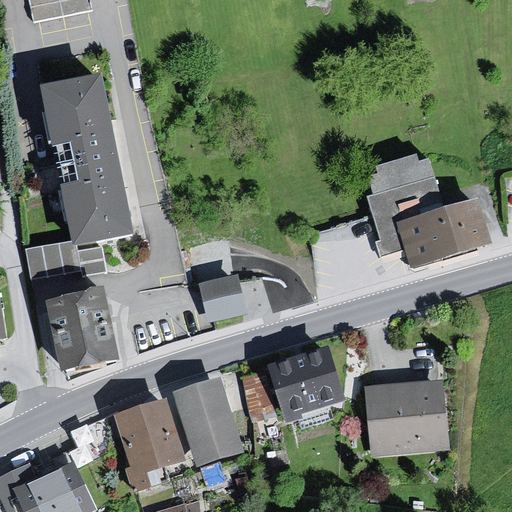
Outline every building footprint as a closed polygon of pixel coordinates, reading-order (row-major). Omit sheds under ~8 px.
[(92,0),(30,0),(36,24),(95,11),(92,0)] [(105,81),(46,92),(76,249),(135,238),(105,81)] [(419,157),(377,169),(379,177),(370,180),(375,198),(369,200),(381,241),(376,243),(381,258),(409,250),(402,226),(446,214),(430,161),(420,164),(419,157)] [(493,247),(480,203),(446,214),(402,226),(409,250),(413,270),(493,247)] [(240,277),(203,285),(210,323),(248,316),(240,277)] [(106,297),(53,308),(66,373),(119,362),(106,297)] [(268,370),(285,425),(349,406),(332,350),(268,370)] [(276,409),(266,374),(240,382),(250,417),(276,409)] [(175,396),(200,470),(245,455),(221,381),(175,396)] [(443,384),(369,391),(376,461),(450,454),(443,384)] [(167,404),(115,420),(131,470),(128,471),(135,494),(153,488),(149,476),(187,464),(167,404)] [(15,511),(7,497),(32,486),(27,470),(0,482),(0,507),(2,511),(15,511)] [(32,486),(7,497),(15,511),(90,511),(71,470),(32,486)] [(202,511),(200,502),(162,511),(202,511)]
